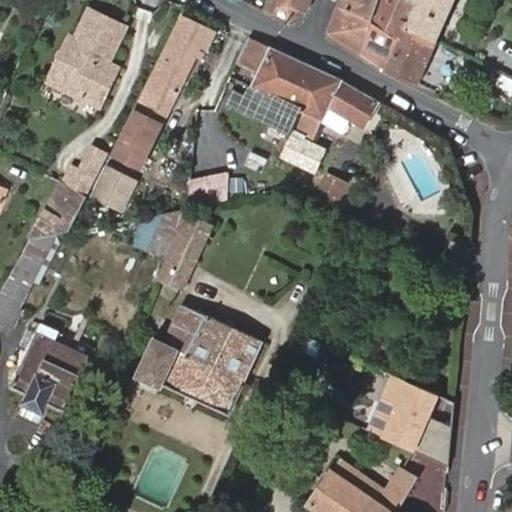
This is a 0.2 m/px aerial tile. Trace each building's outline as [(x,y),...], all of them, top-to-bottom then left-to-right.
[(41,16),(48,0),(23,0),(21,7),(41,16)] [(283,0),(278,16),(288,21),(308,12),(313,0),(283,0)] [(346,0),(344,7),(374,18),(380,0),(346,0)] [(393,32),(406,0),(380,0),(374,18),(361,53),(386,68),(385,70),(390,73),(402,44),(399,43),(393,32)] [(419,87),(438,43),(408,28),(418,4),(410,0),(406,0),(393,32),(399,43),(402,44),(390,73),(419,87)] [(457,0),(410,0),(418,4),(408,28),(438,43),(457,0)] [(374,18),(344,7),(340,5),(331,35),(361,53),(374,18)] [(125,27),(89,9),(74,39),(76,45),(68,61),(58,56),(47,82),(79,96),(88,92),(95,95),(102,91),(111,75),(109,68),(104,65),(125,27)] [(92,198),(118,212),(202,47),(207,49),(217,30),(186,15),(92,198)] [(70,37),(58,56),(68,61),(76,45),(74,39),(70,37)] [(259,41),(251,37),(244,53),(252,56),(259,41)] [(292,134),(290,136),(299,140),(302,133),(314,138),(330,108),(365,128),(380,102),(342,80),(259,41),(252,56),(244,53),(239,63),(259,72),(253,86),(303,109),(292,134)] [(228,105),(292,134),(303,109),(253,86),(248,97),(235,91),(228,105)] [(80,169),(72,185),(86,191),(92,194),(112,154),(102,149),(90,173),(80,169)] [(328,173),(317,196),(344,209),(356,185),(328,173)] [(213,177),(192,182),(191,206),(212,201),(213,177)] [(46,212),(76,228),(92,194),(86,191),(72,185),(63,181),(46,212)] [(46,212),(30,239),(59,234),(74,231),(76,228),(46,212)] [(216,224),(190,212),(159,279),(185,291),(216,224)] [(14,322),(18,314),(59,234),(30,239),(0,297),(0,324),(14,331),(18,325),(14,322)] [(138,302),(155,264),(118,248),(102,287),(138,302)] [(155,338),(138,377),(164,389),(167,383),(231,412),(263,342),(184,307),(168,343),(155,338)] [(24,405),(42,413),(45,414),(51,403),(66,410),(70,403),(79,407),(99,362),(90,357),(94,348),(44,325),(38,338),(24,332),(11,362),(21,366),(12,387),(29,394),(24,405)] [(121,356),(126,341),(106,334),(101,349),(121,356)] [(439,395),(384,371),(359,427),(414,452),(439,395)] [(321,511),(399,511),(419,478),(401,468),(387,490),(343,459),(312,506),(321,511)]
